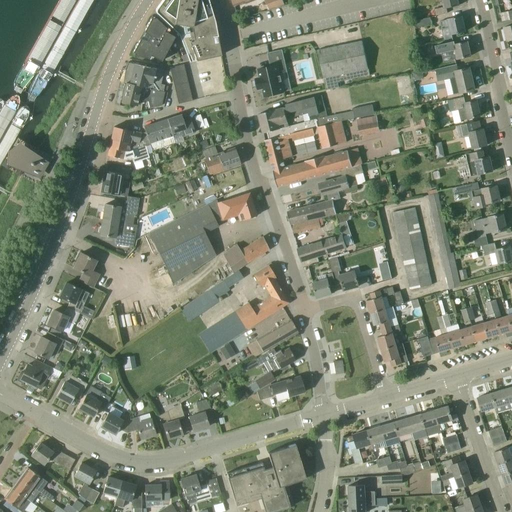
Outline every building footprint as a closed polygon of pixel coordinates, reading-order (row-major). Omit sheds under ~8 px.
[(214,21),(207,0),(162,0),(156,9),(156,10),(156,11),(156,12),(157,13),(157,14),(180,35),(190,62),(215,57),(221,56),(219,46),(214,21)] [(282,0),(264,0),(268,10),(285,5),(282,0)] [(459,5),(458,0),(442,0),(444,7),(435,9),(436,15),(447,13),(446,8),(459,5)] [(418,8),(415,13),(421,17),(424,13),(418,8)] [(502,21),(511,18),(511,9),(501,12),(502,21)] [(452,34),(455,33),(465,31),(462,16),(447,19),(447,20),(441,21),(443,28),(442,29),(444,40),(453,38),(452,34)] [(166,28),(154,17),(152,17),(151,18),(132,52),(132,53),(132,54),(132,55),(133,55),(134,56),(149,59),(151,55),(161,61),(174,37),(164,31),(166,28)] [(430,17),(414,21),(416,29),(432,24),(430,17)] [(450,50),(453,60),(471,56),(470,54),(472,54),(470,48),(469,48),(467,41),(455,44),(454,40),(435,45),(437,53),(450,50)] [(363,41),(318,50),(327,90),(339,87),(338,82),(370,75),(367,61),(365,53),(363,41)] [(258,87),(258,88),(258,90),(262,89),(264,97),(284,92),(278,69),(286,67),(282,50),(268,53),(268,54),(271,66),(258,70),(260,77),(256,78),(256,80),(256,81),(258,87)] [(124,82),(125,83),(145,88),(163,92),(165,85),(161,85),(163,77),(161,76),(162,71),(127,63),(127,64),(128,65),(124,82)] [(178,104),(192,101),(183,64),(169,68),(178,104)] [(469,68),(460,70),(459,64),(436,70),(439,81),(450,79),(454,94),(474,90),(469,68)] [(421,70),(412,72),(414,81),(420,80),(423,75),(421,70)] [(143,97),(145,88),(125,83),(125,85),(124,84),(123,88),(124,88),(121,102),(120,101),(119,105),(126,107),(126,104),(136,106),(139,96),(143,97)] [(168,93),(163,92),(145,88),(143,97),(142,101),(148,102),(150,109),(161,106),(164,97),(167,98),(168,93)] [(477,100),(466,103),(464,97),(448,100),(449,108),(451,107),(455,123),(461,121),(461,120),(480,116),(477,100)] [(309,117),(317,115),(313,98),(284,105),(284,108),(286,114),(294,112),(305,109),(306,114),(308,114),(309,117)] [(287,118),(286,114),(284,108),(258,114),(260,122),(283,116),(284,119),(287,118)] [(341,121),(346,120),(355,118),(363,116),(362,109),(353,111),(317,118),(317,119),(318,126),(332,122),(341,121)] [(194,132),(190,121),(184,123),(181,115),(167,119),(174,139),(182,136),(194,132)] [(198,129),(204,127),(203,124),(200,115),(194,117),(198,129)] [(263,133),(267,132),(280,129),(289,127),(288,123),(287,118),(284,119),(283,116),(260,122),(263,134),(264,134),(263,133)] [(360,135),(380,132),(376,116),(357,120),(360,135)] [(421,120),(423,128),(431,126),(429,118),(421,120)] [(145,132),(149,144),(161,140),(164,147),(175,143),(174,139),(167,119),(143,127),(145,132)] [(267,132),(269,139),(265,140),(265,139),(264,140),(265,140),(273,171),(273,174),(272,174),(273,178),(275,178),(275,181),(274,181),(275,185),(276,185),(277,187),(340,170),(361,164),(362,164),(358,148),(343,152),(343,151),(334,153),(334,154),(329,156),(329,157),(325,159),(324,156),(305,161),(306,164),(302,165),(302,163),(296,165),(295,164),(287,166),(287,167),(285,168),(283,159),(292,157),(288,139),(292,137),(293,141),(315,135),(314,134),(319,133),(323,148),(339,144),(346,142),(341,121),(332,122),(318,126),(317,119),(289,127),(280,129),(267,132)] [(487,145),(483,129),(476,131),(474,122),(456,126),(459,139),(469,136),(472,149),(487,145)] [(149,144),(145,132),(141,134),(113,127),(111,137),(121,139),(121,142),(129,144),(128,151),(143,147),(145,152),(147,151),(146,147),(150,145),(149,144)] [(148,152),(147,151),(145,152),(143,147),(128,151),(129,144),(121,142),(121,139),(111,137),(107,155),(122,159),(132,157),(134,163),(149,158),(147,152),(148,152)] [(201,150),(208,147),(206,141),(199,143),(201,150)] [(434,144),(436,158),(444,157),(442,143),(434,144)] [(9,161),(25,169),(35,175),(42,161),(17,147),(9,161)] [(234,148),(218,154),(206,159),(204,160),(210,175),(223,171),(240,165),(234,148)] [(489,157),(484,158),(482,150),(466,154),(471,176),(493,171),(493,170),(495,169),(493,163),(491,163),(489,157)] [(369,170),(375,168),(373,162),(367,163),(369,170)] [(322,194),(327,193),(349,187),(358,185),(355,175),(364,173),(361,164),(340,170),(340,171),(341,170),(343,177),(319,184),(322,194)] [(139,173),(143,183),(149,181),(144,170),(139,173)] [(123,174),(114,173),(104,171),(101,192),(127,197),(130,182),(122,181),(123,174)] [(393,196),(392,191),(391,191),(390,188),(385,177),(372,183),(377,196),(385,193),(388,204),(395,202),(394,196),(393,196)] [(130,186),(132,192),(143,188),(142,182),(130,186)] [(496,185),(481,189),(479,182),(457,187),(458,194),(472,191),(474,197),(473,197),(475,209),(489,206),(488,203),(500,201),(496,185)] [(406,196),(404,183),(396,184),(398,197),(406,196)] [(176,187),(179,195),(186,193),(183,184),(176,187)] [(290,225),(300,222),(336,213),(333,201),(341,199),(338,191),(350,188),(349,187),(327,193),(329,201),(287,212),(290,225)] [(216,200),(208,204),(217,223),(238,216),(239,221),(256,216),(249,194),(218,203),(216,200)] [(102,219),(132,225),(134,217),(136,217),(138,204),(122,201),(121,208),(105,205),(102,219)] [(205,234),(219,227),(217,223),(208,204),(161,227),(149,233),(174,284),(216,255),(205,234)] [(338,215),(341,226),(342,226),(345,225),(346,224),(348,221),(349,219),(350,214),(349,214),(349,213),(338,215)] [(475,221),(477,229),(484,227),(486,234),(497,232),(506,230),(503,214),(488,217),(489,217),(475,221)] [(46,220),(41,217),(38,223),(42,226),(46,220)] [(131,233),(132,225),(102,219),(99,235),(116,238),(114,244),(130,247),(132,233),(131,233)] [(292,226),(294,234),(319,228),(318,220),(292,226)] [(356,229),(362,244),(369,242),(364,227),(356,229)] [(301,262),(311,259),(347,248),(346,245),(343,237),(342,234),(306,246),(297,249),(301,262)] [(476,247),(484,245),(488,244),(486,236),(479,238),(474,239),(476,247)] [(238,270),(265,252),(269,249),(263,237),(240,250),(236,245),(223,254),(227,262),(233,274),(238,271),(238,270)] [(511,253),(510,246),(496,249),(494,243),(488,244),(484,245),(486,255),(496,253),(498,264),(511,260),(511,253)] [(73,268),(82,272),(83,273),(79,280),(94,287),(97,280),(100,281),(102,277),(100,275),(100,274),(92,270),(97,261),(81,253),(73,268)] [(443,261),(455,258),(454,253),(442,256),(443,261)] [(359,286),(354,270),(342,274),(338,258),(329,260),(333,273),(332,273),(336,286),(342,284),(343,290),(359,286)] [(444,267),(456,264),(455,258),(443,261),(444,267)] [(445,272),(458,269),(456,264),(444,267),(445,272)] [(269,266),(260,271),(253,275),(259,285),(256,287),(264,300),(251,308),(248,302),(204,331),(198,334),(211,353),(216,349),(252,326),(288,303),(274,279),(276,278),(269,266)] [(447,278),(459,275),(458,269),(445,272),(447,278)] [(461,280),(468,279),(466,269),(459,271),(461,280)] [(330,287),(336,286),(332,273),(326,275),(327,280),(313,283),(317,298),(331,294),(330,287)] [(448,283),(460,281),(459,275),(447,278),(448,283)] [(230,290),(228,288),(223,281),(211,289),(217,299),(222,296),(227,293),(230,290)] [(448,283),(449,289),(461,286),(460,281),(448,283)] [(89,293),(82,290),(66,283),(60,297),(71,302),(68,308),(80,314),(84,303),(89,293)] [(387,295),(394,293),(395,293),(394,293),(393,287),(370,293),(372,299),(367,301),(370,313),(386,308),(382,296),(387,295)] [(400,291),(394,293),(395,293),(394,293),(397,305),(404,303),(400,291)] [(413,309),(419,307),(420,307),(418,299),(417,299),(411,301),(413,309)] [(496,300),(491,302),(494,314),(500,312),(496,300)] [(494,314),(491,302),(485,303),(489,315),(494,314)] [(466,309),(470,321),(475,319),(472,307),(466,309)] [(74,325),(80,314),(68,308),(65,316),(54,310),(47,324),(64,332),(68,324),(67,323),(68,322),(74,325)] [(379,324),(381,330),(391,327),(390,323),(386,308),(370,313),(374,326),(379,324)] [(465,322),(470,321),(466,309),(461,310),(465,322)] [(502,317),(500,312),(494,314),(501,334),(511,330),(511,327),(508,315),(502,317)] [(443,316),(446,328),(452,326),(448,314),(447,315),(443,316)] [(501,334),(494,314),(489,315),(490,320),(484,322),(488,338),(501,334)] [(446,328),(443,316),(442,316),(437,318),(441,330),(446,328)] [(262,352),(289,337),(297,332),(290,320),(255,340),(262,352)] [(488,338),(484,322),(471,326),(476,341),(488,338)] [(396,345),(403,343),(399,331),(401,331),(399,325),(391,327),(381,330),(383,336),(377,337),(381,350),(396,345)] [(476,341),(471,326),(460,329),(464,345),(476,341)] [(464,345),(460,329),(448,333),(452,349),(464,345)] [(64,340),(56,336),(47,332),(47,333),(50,334),(47,340),(41,337),(34,352),(49,360),(53,352),(57,354),(64,340)] [(452,349),(448,333),(436,337),(436,338),(429,340),(433,354),(452,349)] [(79,339),(74,336),(73,338),(71,341),(71,343),(76,345),(79,339)] [(433,354),(429,340),(428,336),(418,339),(423,357),(433,354)] [(65,341),(63,345),(64,349),(70,352),(73,346),(65,341)] [(390,360),(392,366),(402,363),(408,361),(403,343),(396,345),(381,350),(385,362),(390,360)] [(224,357),(233,352),(228,344),(219,349),(224,357)] [(281,368),(286,365),(295,360),(294,359),(295,358),(293,353),(292,354),(289,349),(281,353),(280,351),(276,354),(273,349),(245,365),(248,371),(267,361),(273,372),(280,368),(281,368)] [(133,357),(122,358),(123,371),(135,370),(133,357)] [(57,379),(61,372),(54,369),(44,364),(35,360),(32,367),(28,365),(20,379),(35,387),(41,389),(46,380),(49,381),(51,377),(57,379)] [(344,363),(342,363),(341,361),(333,362),(335,374),(343,373),(343,372),(345,372),(344,363)] [(54,369),(61,372),(64,367),(61,366),(62,365),(57,363),(54,369)] [(259,387),(260,389),(275,380),(270,372),(255,381),(256,383),(259,387)] [(300,377),(290,379),(271,385),(270,383),(257,391),(259,400),(273,396),(273,395),(286,390),(288,397),(305,392),(304,390),(305,388),(304,386),(303,385),(302,382),(300,377)] [(70,404),(74,395),(80,398),(88,384),(81,380),(78,378),(74,385),(65,380),(56,397),(70,404)] [(212,396),(223,390),(218,382),(207,389),(212,396)] [(511,409),(509,403),(505,389),(491,393),(496,407),(498,412),(511,409)] [(93,417),(98,406),(105,409),(111,398),(102,393),(98,400),(87,394),(79,409),(93,417)] [(482,411),(496,407),(491,393),(478,397),(482,411)] [(208,427),(205,414),(212,411),(206,400),(196,403),(199,413),(188,416),(193,431),(208,427)] [(182,435),(178,420),(185,418),(180,404),(158,416),(161,425),(163,425),(167,439),(182,435)] [(435,410),(441,431),(448,429),(446,422),(452,420),(450,412),(449,409),(448,406),(435,410)] [(427,436),(441,432),(441,431),(435,410),(421,414),(425,428),(427,436)] [(127,433),(129,420),(121,415),(120,418),(109,412),(101,427),(115,434),(118,428),(127,433)] [(412,432),(425,428),(421,414),(407,418),(412,432)] [(155,435),(150,418),(141,421),(139,417),(129,420),(127,433),(137,430),(140,439),(155,435)] [(399,436),(412,432),(407,418),(394,422),(398,436),(399,436)] [(385,440),(398,436),(394,422),(381,426),(385,440)] [(378,443),(385,440),(381,426),(367,430),(371,445),(372,445),(373,450),(379,448),(378,443)] [(491,439),(505,434),(502,426),(488,431),(491,439)] [(353,434),(357,448),(358,449),(359,448),(371,445),(367,430),(353,434)] [(443,438),(445,445),(458,441),(456,434),(443,438)] [(494,446),(503,442),(507,441),(505,434),(491,439),(494,446)] [(448,453),(461,449),(458,441),(445,445),(448,453)] [(70,469),(70,468),(75,460),(54,449),(52,452),(40,443),(31,455),(44,465),(49,458),(55,462),(70,469)] [(265,511),(271,511),(283,508),(293,505),(288,488),(283,489),(282,486),(299,481),(305,479),(296,449),(295,444),(267,453),(270,462),(266,464),(263,465),(262,462),(226,473),(236,505),(261,497),(265,511)] [(511,458),(511,454),(509,447),(494,452),(498,464),(511,458)] [(363,461),(359,448),(358,449),(357,448),(351,450),(355,463),(363,461)] [(392,464),(392,463),(390,456),(377,460),(379,468),(387,465),(392,464)] [(511,471),(511,458),(498,464),(503,475),(511,471)] [(407,466),(406,461),(401,462),(401,459),(399,459),(399,460),(392,463),(392,464),(387,465),(389,470),(400,469),(407,467),(407,466)] [(465,460),(461,462),(453,465),(451,459),(445,461),(447,467),(450,466),(453,472),(440,477),(442,482),(448,479),(454,477),(455,477),(469,472),(465,460)] [(402,475),(408,475),(423,469),(422,464),(421,461),(407,466),(407,467),(400,469),(402,475)] [(430,467),(429,461),(422,464),(423,469),(430,467)] [(87,486),(91,479),(96,471),(81,463),(74,477),(85,482),(79,494),(80,495),(86,500),(87,500),(92,489),(87,486)] [(41,478),(35,473),(27,467),(19,478),(38,492),(39,493),(39,492),(44,496),(47,492),(42,488),(43,488),(47,481),(41,478)] [(507,487),(511,484),(511,471),(503,475),(507,487)] [(459,488),(473,483),(469,472),(455,477),(459,488)] [(199,486),(198,484),(195,475),(180,479),(181,481),(183,487),(182,487),(182,489),(183,488),(185,496),(187,504),(197,502),(211,497),(206,480),(205,480),(206,484),(199,486)] [(382,485),(403,484),(402,475),(382,476),(382,485)] [(117,497),(122,481),(108,477),(103,493),(117,497)] [(39,493),(38,492),(19,478),(12,489),(30,502),(31,502),(32,502),(39,493)] [(132,497),(135,485),(122,481),(117,497),(115,505),(123,507),(125,499),(131,501),(133,509),(133,511),(141,511),(142,496),(132,497)] [(164,501),(168,500),(168,481),(160,481),(160,485),(145,485),(145,507),(154,506),(154,501),(160,501),(164,501)] [(349,500),(375,498),(375,492),(366,492),(365,485),(348,486),(349,500)] [(22,511),(30,502),(12,489),(4,499),(18,509),(22,511)] [(92,489),(87,500),(94,504),(100,492),(92,489)] [(453,511),(463,511),(481,506),(477,494),(463,500),(464,504),(452,508),(453,511)] [(349,511),(366,511),(366,505),(375,505),(375,498),(349,500),(349,511)] [(71,507),(78,511),(79,511),(83,505),(76,500),(71,507)] [(166,507),(168,511),(176,511),(171,503),(166,507)] [(216,505),(218,511),(220,511),(225,511),(222,503),(216,505)]
